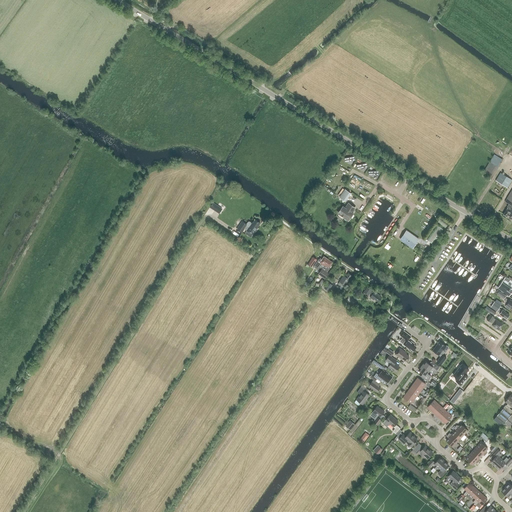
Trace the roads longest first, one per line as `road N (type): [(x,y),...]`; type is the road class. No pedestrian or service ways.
road 1 (tertiary): [(511,240),(116,0)]
road 2 (track): [(239,234),(207,214),(24,511)]
road 3 (residential): [(510,511),(493,497),(497,480),(484,468),(467,472),(435,444),(439,431),(426,418),(413,423),(385,399),(426,343),(407,325)]
